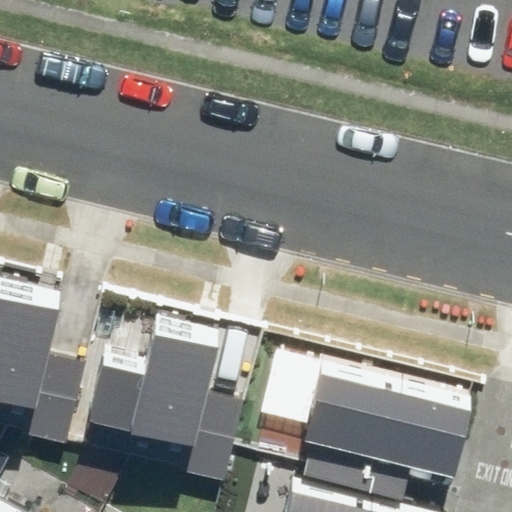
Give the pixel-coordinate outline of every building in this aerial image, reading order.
[(128,0),(175,11),(177,0),(128,0)] [(0,392),(71,409),(89,330),(50,321),(62,271),(0,257),(0,392)] [(105,334),(85,421),(230,453),(248,374),(210,366),(221,316),(156,301),(147,343),(105,334)] [(315,407),(307,440),(407,463),(413,437),(459,448),(476,377),(321,340),(305,405),(315,407)] [(445,511),(449,497),(294,460),(281,511),(445,511)] [(53,511),(0,480),(0,511),(53,511)]
